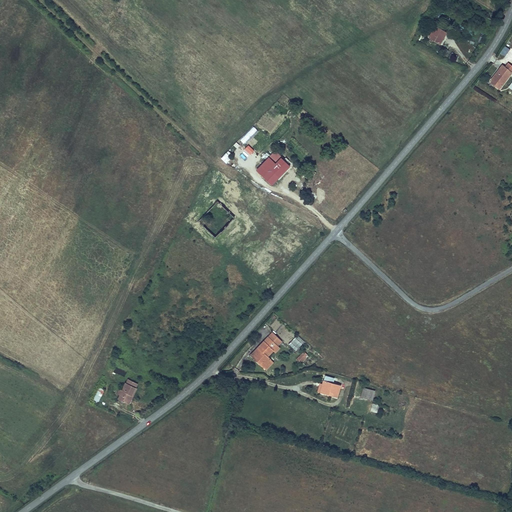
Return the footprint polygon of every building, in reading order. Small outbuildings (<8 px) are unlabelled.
[(441,38),(445,32),(435,26),(429,37),(440,43),(442,39),(441,38)] [(499,89),(511,73),(503,65),(491,79),(492,80),(495,82),(493,84),(499,89)] [(279,178),(290,166),(287,163),(282,159),(281,158),(275,164),(271,168),(269,169),(270,170),(266,173),(275,181),(278,178),(279,178)] [(275,181),(266,173),(263,170),(260,173),(272,184),(275,181)] [(282,341),(273,332),(268,337),(277,346),(282,341)] [(288,344),(295,351),(304,342),(297,335),(288,344)] [(267,356),(273,350),(277,346),(268,337),(258,348),(260,350),(253,357),(257,361),(259,360),(261,362),(260,363),(263,367),(270,359),(267,356)] [(253,357),(260,350),(258,348),(251,355),(253,357)] [(301,361),(307,355),(304,352),(298,358),(301,361)] [(266,369),(273,362),(270,359),(263,367),(266,369)] [(311,371),(306,387),(324,392),(326,381),(318,379),(320,373),(311,371)] [(133,396),(137,388),(135,387),(137,383),(129,379),(127,383),(126,382),(122,390),(121,389),(121,390),(120,389),(117,394),(120,395),(118,399),(127,403),(131,395),(133,396)] [(349,383),(346,392),(359,396),(361,387),(349,383)] [(363,387),(360,397),(373,400),(375,390),(363,387)] [(98,403),(104,390),(99,388),(93,400),(98,403)] [(372,403),(370,411),(377,413),(380,405),(372,403)]
